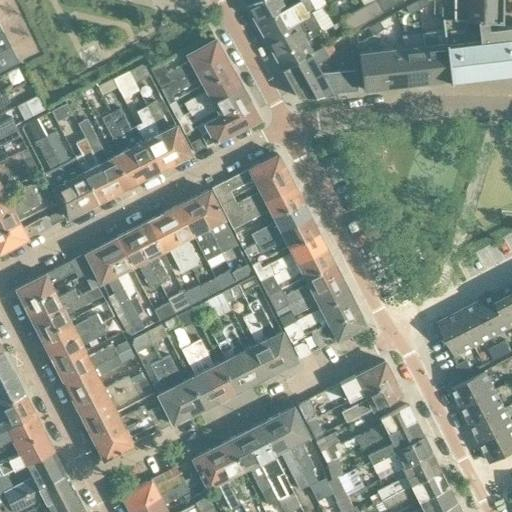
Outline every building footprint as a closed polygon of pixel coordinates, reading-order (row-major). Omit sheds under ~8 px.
[(253,0),(246,4),(256,23),(298,0),(253,0)] [(298,0),(256,23),(265,39),(311,12),(317,9),(311,0),(298,0)] [(350,30),(403,0),(373,0),(342,17),(349,30),(350,30)] [(416,0),(415,0),(406,5),(405,6),(409,14),(420,7),(416,0)] [(501,19),(500,0),(453,0),(453,19),(443,17),(441,17),(443,30),(449,80),(450,80),(450,79),(511,71),(511,25),(486,28),(485,19),(501,19)] [(265,39),(281,68),(311,52),(305,40),(322,31),(311,12),(265,39)] [(389,15),(379,20),(383,28),(394,22),(389,15)] [(383,28),(379,20),(367,27),(372,34),(383,28)] [(0,50),(10,45),(2,30),(0,31),(0,50)] [(449,80),(443,30),(421,32),(423,44),(427,81),(449,79),(449,80)] [(160,87),(223,53),(215,37),(186,53),(189,60),(169,71),(164,62),(151,69),(160,87)] [(427,81),(423,44),(402,47),(406,84),(427,81)] [(0,50),(0,70),(18,62),(10,45),(0,50)] [(322,45),(311,52),(281,68),(297,96),(356,90),(354,70),(322,73),(317,63),(329,57),(322,45)] [(402,47),(381,50),(385,86),(406,84),(402,47)] [(385,86),(381,50),(358,52),(363,89),(385,86)] [(232,68),(223,53),(160,87),(165,96),(168,102),(175,98),(172,93),(198,78),(201,84),(232,68)] [(141,64),(128,70),(134,82),(149,74),(145,66),(141,64)] [(188,111),(240,83),(232,68),(201,84),(205,90),(183,102),(188,111)] [(128,70),(113,78),(118,88),(122,94),(136,86),(134,82),(128,70)] [(113,78),(98,85),(103,96),(118,88),(113,78)] [(219,114),(248,98),(240,83),(188,111),(183,114),(175,98),(168,102),(184,132),(193,128),(190,123),(216,109),(219,114)] [(0,94),(0,105),(10,101),(5,92),(0,94)] [(37,95),(25,101),(32,115),(44,109),(37,95)] [(248,98),(219,114),(197,126),(202,136),(189,143),(193,151),(206,145),(259,118),(248,98)] [(146,105),(175,161),(190,153),(175,123),(169,127),(156,100),(146,105)] [(72,113),(66,102),(51,110),(56,121),(72,113)] [(143,121),(136,124),(159,169),(175,161),(146,105),(137,110),(143,121)] [(120,107),(110,112),(144,177),(159,169),(136,124),(130,127),(120,107)] [(128,185),(144,177),(110,112),(101,117),(119,152),(113,155),(128,185)] [(0,133),(16,126),(15,124),(10,115),(0,120),(0,133)] [(0,133),(0,145),(9,140),(20,135),(16,126),(0,133)] [(53,130),(44,134),(54,153),(82,208),(97,201),(74,156),(68,159),(63,148),(53,130)] [(84,137),(113,193),(128,185),(113,155),(107,158),(94,132),(84,137)] [(82,208),(54,153),(44,134),(35,139),(50,169),(43,172),(66,217),(82,208)] [(97,201),(113,193),(84,137),(75,142),(81,153),(74,156),(97,201)] [(0,172),(32,156),(27,147),(0,160),(0,172)] [(277,153),(212,187),(219,202),(233,195),(230,190),(252,178),(255,184),(285,168),(277,153)] [(32,156),(0,172),(0,192),(4,190),(2,187),(26,174),(24,171),(36,165),(32,156)] [(233,195),(219,202),(227,218),(293,184),(285,168),(255,184),(259,190),(237,202),(233,195)] [(4,190),(0,192),(0,211),(47,187),(42,178),(7,196),(4,190)] [(301,200),(293,184),(227,218),(232,227),(268,209),(271,215),(301,200)] [(51,196),(47,187),(0,211),(0,231),(20,221),(16,214),(40,202),(51,196)] [(237,243),(224,218),(209,188),(193,196),(221,251),(237,243)] [(178,204),(193,234),(197,241),(206,259),(212,256),(221,251),(193,196),(178,204)] [(244,250),(310,215),(301,200),(271,215),(275,221),(251,233),(253,236),(240,242),(244,250)] [(187,237),(193,234),(178,204),(162,212),(190,267),(200,262),(187,237)] [(59,210),(47,216),(51,225),(63,218),(59,210)] [(190,267),(162,212),(147,220),(157,241),(162,249),(168,246),(181,272),(190,267)] [(0,250),(19,241),(51,225),(47,216),(45,214),(22,226),(20,221),(0,231),(0,250)] [(261,253),(284,241),(285,241),(288,246),(318,231),(310,215),(244,250),(247,257),(260,250),(261,253)] [(162,249),(157,241),(147,220),(131,228),(159,283),(169,278),(156,253),(162,249)] [(159,283),(131,228),(116,236),(131,265),(137,262),(150,288),(159,283)] [(325,245),(323,241),(318,231),(288,246),(291,252),(267,264),(262,267),(259,261),(252,265),(259,279),(325,245)] [(116,236),(101,244),(129,299),(135,295),(138,294),(125,269),(131,265),(116,236)] [(137,314),(129,299),(101,244),(85,252),(100,281),(106,278),(114,293),(107,296),(128,336),(144,328),(137,314)] [(300,271),(304,277),(333,261),(325,245),(259,279),(267,296),(282,288),(279,282),(300,271)] [(81,254),(15,288),(24,304),(52,289),(50,283),(75,270),(78,275),(83,273),(89,270),(81,254)] [(341,277),(333,261),(304,277),(307,283),(285,294),(282,288),(267,296),(275,311),(341,277)] [(250,269),(247,264),(232,272),(236,280),(249,273),(250,269)] [(215,278),(221,288),(236,280),(232,272),(230,269),(215,277),(215,278)] [(102,293),(89,270),(83,273),(90,288),(77,294),(31,318),(39,334),(68,319),(65,312),(102,293)] [(238,284),(242,291),(257,283),(253,276),(238,284)] [(349,292),(341,277),(275,311),(278,318),(291,311),(293,314),(316,301),(320,308),(349,292)] [(200,285),(200,287),(205,296),(221,288),(215,278),(200,285)] [(511,284),(511,283),(493,292),(510,325),(511,324),(511,284)] [(238,284),(223,292),(227,300),(242,292),(242,291),(238,284)] [(24,304),(31,318),(77,294),(72,285),(55,294),(52,289),(24,304)] [(190,292),(194,302),(205,296),(200,287),(190,292)] [(183,290),(167,298),(169,301),(174,312),(190,304),(183,290)] [(231,309),(227,300),(223,292),(207,299),(213,311),(216,317),(231,309)] [(283,326),(291,342),(302,337),(305,335),(303,330),(326,318),(328,323),(357,308),(349,292),(320,308),(283,326)] [(483,297),(474,302),(491,335),(510,325),(493,292),(483,297)] [(143,311),(135,295),(129,299),(137,314),(143,311)] [(207,299),(192,308),(197,318),(198,319),(213,311),(207,299)] [(248,304),(252,311),(281,367),(296,359),(281,329),(275,332),(261,306),(258,299),(248,304)] [(153,309),(159,320),(174,312),(169,301),(153,309)] [(474,302),(456,311),(473,344),(491,335),(474,302)] [(182,326),(197,318),(192,308),(176,316),(180,322),(182,326)] [(312,331),(320,347),(328,343),(341,336),(350,332),(365,324),(357,308),(328,323),(312,331)] [(250,345),(265,375),(281,367),(252,311),(243,316),(256,342),(250,345)] [(473,344),(456,311),(438,321),(454,352),(455,354),(473,344)] [(68,319),(39,334),(47,349),(101,321),(96,312),(71,325),(68,319)] [(176,316),(164,322),(167,329),(180,322),(176,316)] [(101,321),(47,349),(55,365),(84,349),(81,343),(105,331),(106,331),(101,321)] [(250,383),(265,375),(250,345),(244,348),(231,322),(221,327),(250,383)] [(161,324),(146,332),(151,342),(166,334),(161,324)] [(219,361),(234,391),(250,383),(221,327),(212,332),(225,358),(219,361)] [(152,343),(151,342),(146,332),(133,338),(132,344),(136,351),(152,343)] [(310,352),(302,337),(291,342),(299,358),(310,352)] [(219,399),(234,391),(219,361),(213,364),(200,338),(190,343),(219,399)] [(505,340),(497,345),(502,354),(510,350),(505,340)] [(87,356),(84,349),(55,365),(63,380),(116,353),(129,346),(126,341),(113,347),(111,343),(87,356)] [(188,377),(203,406),(219,399),(190,343),(181,347),(194,374),(188,377)] [(488,349),(493,359),(502,354),(497,345),(488,349)] [(129,346),(116,353),(63,380),(71,395),(100,380),(97,375),(134,356),(129,346)] [(0,376),(13,370),(2,348),(0,349),(0,376)] [(169,354),(159,358),(188,414),(203,406),(188,377),(182,380),(169,354)] [(157,393),(172,423),(188,414),(159,358),(150,363),(164,389),(157,393)] [(384,359),(339,382),(348,400),(364,392),(364,391),(393,377),(387,366),(384,359)] [(466,360),(458,364),(462,373),(463,374),(471,370),(466,360)] [(13,370),(0,376),(0,403),(23,391),(13,370)] [(100,380),(71,395),(78,411),(132,383),(134,382),(144,377),(141,370),(128,376),(127,374),(103,386),(100,380)] [(452,387),(462,405),(495,388),(485,370),(452,387)] [(401,394),(393,377),(364,391),(364,392),(367,397),(341,411),(346,422),(377,406),(401,394)] [(132,383),(78,411),(86,426),(116,411),(113,405),(138,391),(134,382),(132,383)] [(495,388),(462,405),(471,424),(504,407),(495,388)] [(0,403),(0,428),(34,411),(23,391),(0,403)] [(305,422),(314,417),(317,416),(308,398),(296,404),(305,422)] [(148,415),(161,409),(158,403),(146,410),(148,415)] [(146,410),(143,404),(119,417),(116,411),(86,426),(94,442),(148,415),(146,410)] [(316,442),(326,462),(338,457),(387,432),(414,418),(407,404),(380,417),(382,421),(354,435),(340,443),(335,433),(316,442)] [(308,434),(293,406),(274,415),(309,484),(317,480),(310,466),(312,465),(299,439),(308,434)] [(471,424),(481,442),(511,426),(511,421),(504,407),(471,424)] [(153,424),(156,431),(169,424),(161,409),(148,415),(94,442),(103,458),(132,443),(129,436),(153,424)] [(0,442),(11,437),(14,442),(42,428),(34,411),(0,428),(0,442)] [(309,484),(274,415),(258,423),(273,452),(278,449),(299,489),(309,484)] [(314,417),(305,422),(314,439),(323,434),(314,417)] [(422,434),(414,418),(387,432),(391,440),(366,453),(371,463),(395,451),(394,449),(403,445),(403,444),(422,434)] [(283,472),(273,452),(258,423),(243,431),(278,498),(287,494),(281,481),(277,475),(283,472)] [(511,426),(481,442),(490,461),(511,449),(511,426)] [(53,449),(42,428),(14,442),(20,453),(0,463),(0,475),(6,473),(26,462),(53,449)] [(278,498),(243,431),(228,439),(243,468),(248,465),(262,491),(268,503),(278,498)] [(396,469),(402,466),(431,452),(422,434),(403,444),(403,445),(394,449),(395,451),(371,463),(375,472),(393,463),(396,469)] [(243,468),(228,439),(212,447),(240,502),(250,497),(236,471),(243,468)] [(240,502),(212,447),(192,457),(206,486),(216,481),(229,507),(240,502)] [(65,472),(53,449),(26,462),(32,475),(2,491),(8,502),(65,472)] [(407,475),(380,489),(384,498),(440,470),(431,452),(402,466),(407,475)] [(338,457),(326,462),(331,479),(339,475),(343,473),(338,457)] [(416,493),(419,500),(448,486),(440,470),(384,498),(388,506),(416,493)] [(121,493),(129,509),(185,481),(180,471),(154,485),(150,478),(144,482),(135,486),(121,493)] [(43,496),(46,502),(73,488),(65,472),(8,502),(12,509),(13,511),(43,496)] [(129,509),(130,511),(159,511),(166,509),(163,503),(189,489),(201,483),(197,475),(185,481),(129,509)] [(331,479),(327,481),(328,483),(331,491),(336,500),(348,494),(339,475),(331,479)] [(435,511),(456,502),(448,486),(419,500),(423,507),(412,511),(435,511)] [(76,511),(84,508),(73,488),(46,502),(51,511),(48,511),(76,511)] [(348,494),(336,500),(341,511),(356,511),(360,510),(356,501),(352,503),(348,494)] [(159,511),(197,511),(212,505),(207,495),(195,501),(174,511),(167,511),(166,509),(159,511)] [(5,511),(12,509),(8,502),(2,505),(5,511)] [(435,511),(461,511),(456,502),(435,511)]
